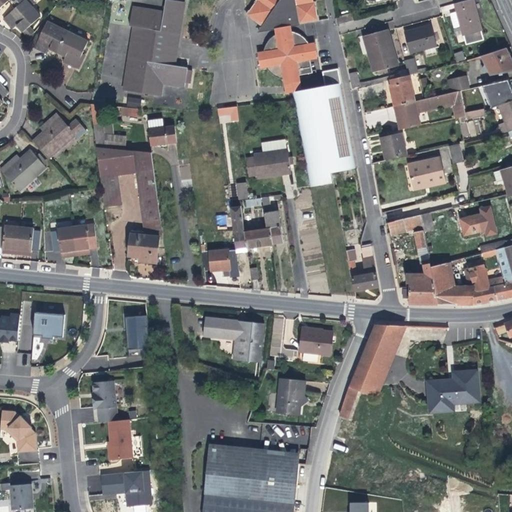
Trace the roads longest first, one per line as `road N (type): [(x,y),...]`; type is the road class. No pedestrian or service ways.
road 1 (unclassified): [(328,0),(394,313)]
road 2 (tertiary): [(98,285),(369,313)]
road 3 (residential): [(369,313),(329,418),(310,511)]
road 4 (residential): [(58,387),(73,511)]
